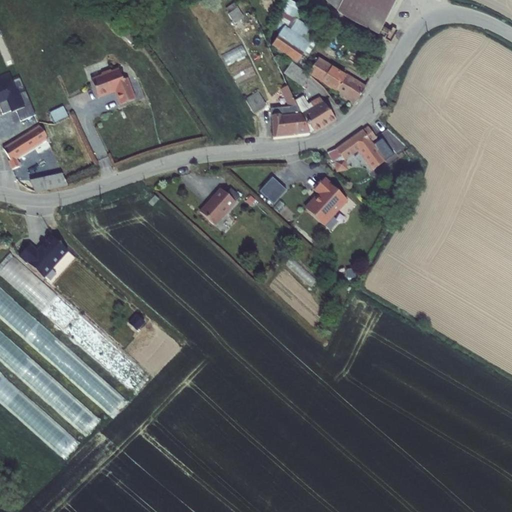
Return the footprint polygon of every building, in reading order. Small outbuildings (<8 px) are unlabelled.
[(288,0),(272,30),(281,34),(285,27),(311,45),(305,53),(309,56),(321,35),(299,20),(306,8),(290,0),(288,0)] [(324,0),(337,12),(379,36),(397,0),(324,0)] [(226,9),(229,14),(237,8),(234,3),(226,9)] [(229,14),(228,15),(234,24),(245,18),(238,8),(237,8),(229,14)] [(311,45),(285,27),(281,34),(272,47),(297,64),(305,53),(311,45)] [(241,45),(222,55),(227,65),(247,55),(241,45)] [(319,58),(308,75),(311,76),(335,92),(335,93),(355,106),(368,85),(367,84),(366,86),(347,74),(346,76),(333,67),(333,66),(319,58)] [(308,75),(293,63),(284,73),(303,88),(303,87),(305,84),(311,76),(308,75)] [(119,106),(136,100),(128,79),(123,81),(119,68),(111,72),(111,70),(101,74),(102,75),(91,79),(98,99),(114,94),(119,106)] [(20,122),(36,116),(26,91),(17,95),(10,81),(0,84),(0,107),(3,115),(12,111),(12,109),(15,108),(20,122)] [(290,107),(297,106),(295,101),(288,87),(282,89),(280,90),(289,107),(290,107)] [(258,92),(245,100),(254,113),(266,107),(267,106),(258,92)] [(301,114),(323,102),(320,97),(311,102),(311,103),(308,105),(303,96),(295,101),(297,106),(301,114)] [(337,121),(323,102),(301,114),(310,134),(314,132),(316,134),(337,121)] [(270,129),(273,128),(271,117),(301,114),(297,106),(290,107),(289,107),(268,109),(266,107),(254,113),(255,115),(264,110),(267,111),(265,115),(266,120),(270,129)] [(56,125),(69,119),(63,107),(50,113),(56,125)] [(273,128),(274,139),(293,138),(292,138),(295,137),(311,135),(310,134),(301,114),(271,117),(273,128)] [(8,162),(12,170),(21,167),(17,160),(47,142),(46,140),(47,137),(40,126),(3,148),(10,162),(8,162)] [(377,138),(369,127),(363,131),(363,130),(336,149),(336,150),(327,153),(333,163),(334,162),(336,173),(349,171),(347,160),(358,152),(372,171),(386,161),(372,142),(377,138)] [(62,174),(30,182),(35,194),(67,187),(62,174)] [(259,192),(273,205),(286,191),(272,178),(259,192)] [(325,227),(348,202),(329,184),(325,180),(324,179),(314,191),(317,195),(304,209),(325,227)] [(220,189),(199,212),(215,226),(236,203),(235,203),(226,194),(220,189)] [(231,189),(226,194),(235,203),(240,197),(231,189)] [(155,196),(148,203),(152,207),(158,200),(155,196)] [(256,200),(251,196),(246,202),(251,206),(256,200)] [(28,246),(18,257),(43,279),(67,252),(50,237),(36,253),(28,246)] [(65,267),(74,257),(69,253),(49,276),(50,277),(62,264),(65,267)] [(52,292),(14,254),(0,267),(0,271),(30,301),(36,295),(43,301),(52,292)] [(126,398),(0,287),(0,318),(112,416),(126,398)] [(137,315),(129,324),(137,331),(145,322),(137,315)] [(97,416),(0,330),(0,360),(82,434),(97,416)] [(77,439),(0,371),(0,402),(61,457),(77,439)]
